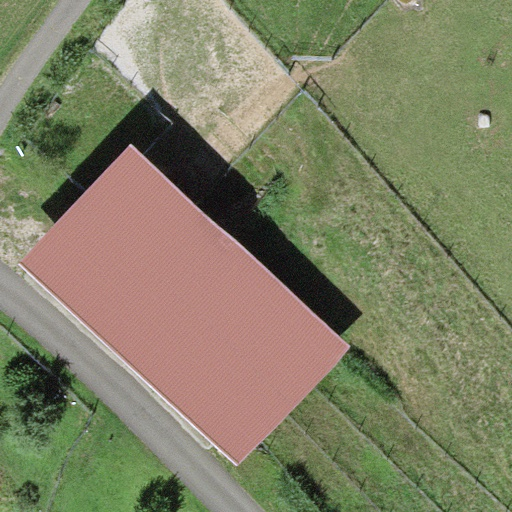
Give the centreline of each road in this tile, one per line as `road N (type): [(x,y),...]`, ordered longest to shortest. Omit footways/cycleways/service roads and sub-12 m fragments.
road 1 (track): [(220,511),(0,293)]
road 2 (track): [(73,0),(0,97)]
